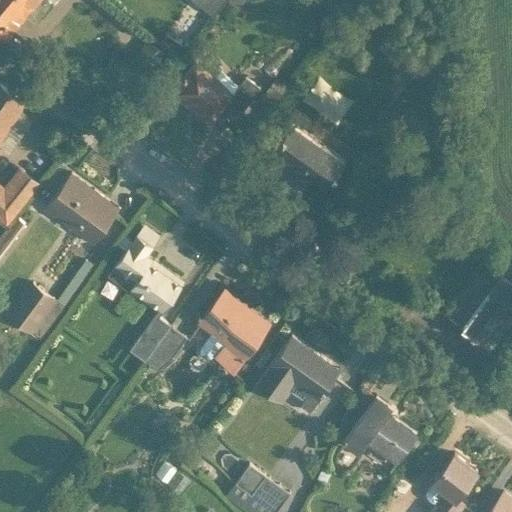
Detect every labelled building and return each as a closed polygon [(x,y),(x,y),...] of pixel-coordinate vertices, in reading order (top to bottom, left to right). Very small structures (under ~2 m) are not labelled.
[(0,0),(0,18),(13,29),(35,0),(0,0)] [(188,0),(217,24),(236,0),(188,0)] [(172,90),(215,122),(240,89),(197,57),(172,90)] [(0,142),(30,98),(0,78),(0,142)] [(279,140),(334,180),(353,154),(298,114),(279,140)] [(46,206),(97,242),(125,204),(74,168),(46,206)] [(110,274),(164,311),(187,277),(149,251),(162,233),(146,222),(110,274)] [(465,319),(494,342),(511,319),(511,269),(508,266),(465,319)] [(35,274),(8,311),(28,327),(56,290),(35,274)] [(238,368),(276,314),(229,280),(200,321),(226,340),(217,353),(238,368)] [(148,369),(176,333),(146,309),(118,345),(148,369)] [(315,398),(343,360),(295,325),(258,376),(286,397),(296,384),(315,398)] [(398,398),(381,385),(348,430),(365,442),(371,434),(400,455),(421,426),(393,405),(398,398)] [(428,510),(431,511),(455,511),(467,498),(461,493),(485,462),(460,443),(436,475),(448,484),(428,510)] [(237,454),(214,485),(250,511),(258,511),(279,485),(237,454)] [(511,511),(511,485),(507,482),(485,511),(511,511)]
